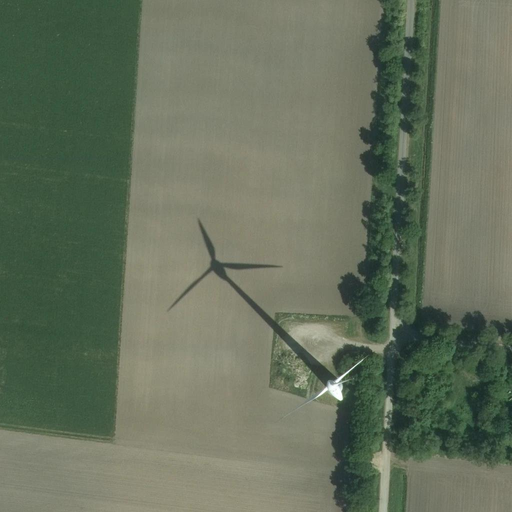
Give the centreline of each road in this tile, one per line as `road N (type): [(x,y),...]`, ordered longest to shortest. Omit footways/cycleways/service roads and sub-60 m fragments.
road 1 (track): [(410,0),(378,511)]
road 2 (track): [(388,349),(296,330),(290,344),(297,360),(331,353)]
road 3 (unclassified): [(390,330),(511,345)]
